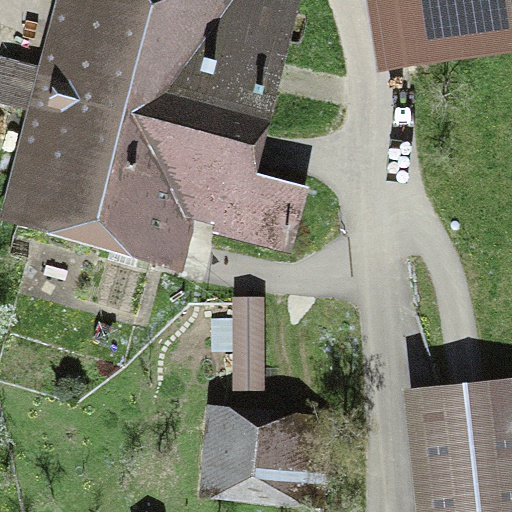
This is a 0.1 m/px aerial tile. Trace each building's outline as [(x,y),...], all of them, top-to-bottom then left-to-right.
[(306,182),(246,167),(255,132),(263,101),(270,103),(296,0),(92,0),(73,78),(0,59),(0,98),(29,106),(30,103),(49,108),(26,198),(157,231),(162,211),(291,244),(306,182)] [(397,0),(406,59),(507,44),(500,0),(397,0)] [(265,347),(264,292),(240,292),(241,347),(265,347)] [(511,511),(511,383),(486,387),(414,394),(426,511),(511,511)] [(327,421),(208,409),(200,494),(318,506),(327,421)]
